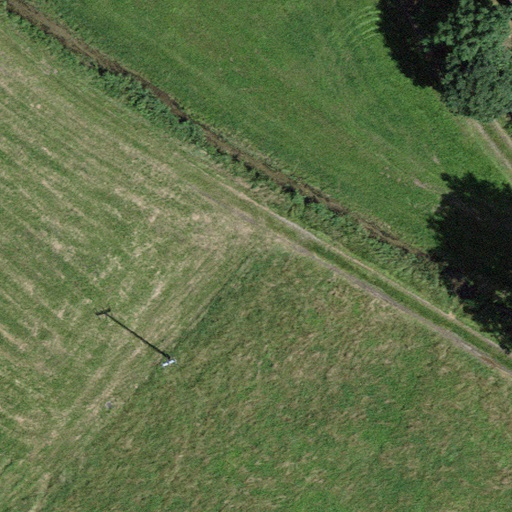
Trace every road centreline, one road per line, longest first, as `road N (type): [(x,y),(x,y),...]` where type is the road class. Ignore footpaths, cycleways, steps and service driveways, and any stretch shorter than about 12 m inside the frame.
road 1 (track): [(511,351),(129,130),(0,29)]
road 2 (track): [(511,148),(475,113),(412,0)]
